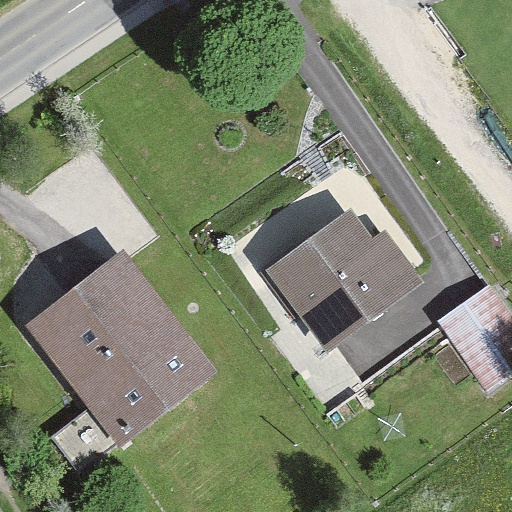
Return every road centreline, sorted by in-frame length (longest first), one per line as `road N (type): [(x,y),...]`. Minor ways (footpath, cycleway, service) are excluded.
road 1 (residential): [(370,0),(511,197)]
road 2 (secondary): [(0,72),(110,0)]
